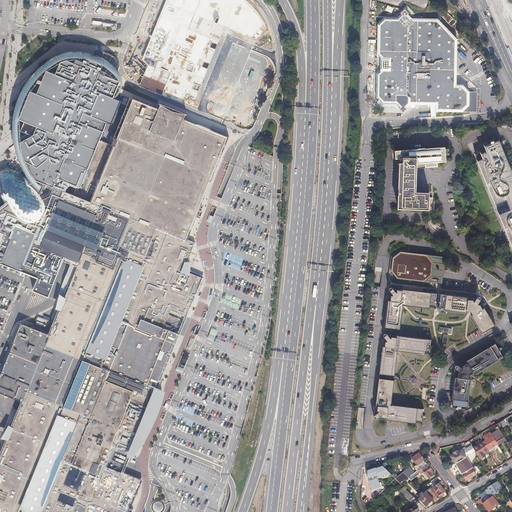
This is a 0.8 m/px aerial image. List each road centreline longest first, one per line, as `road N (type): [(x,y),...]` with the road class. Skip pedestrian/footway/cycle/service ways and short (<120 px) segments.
road 1 (trunk): [(309,109),(285,360)]
road 2 (trunk): [(315,310),(331,83)]
road 3 (trunk): [(286,511),(315,310)]
road 4 (trunk): [(299,511),(315,310)]
road 5 (residential): [(353,460),(464,432),(511,405)]
road 6 (trunk): [(285,360),(242,511)]
road 7 (trunk): [(285,360),(272,511)]
